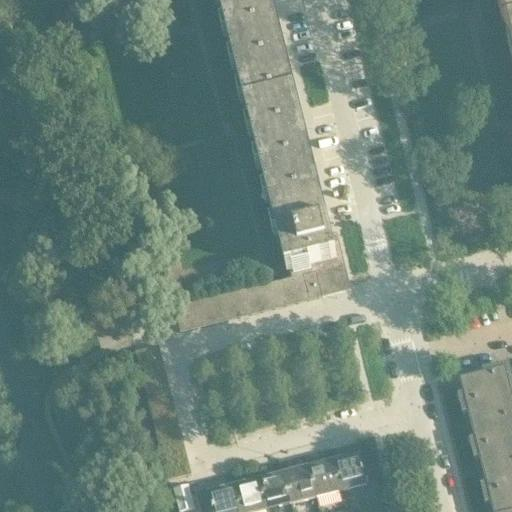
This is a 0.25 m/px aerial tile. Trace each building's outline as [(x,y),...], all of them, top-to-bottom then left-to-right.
[(340,272),(271,0),(217,0),(286,273),(290,272),(291,280),(303,277),(315,274),(316,278),(317,278),(323,277),(323,278),(324,279),(326,280),(327,280),(328,280),(329,279),(330,278),(331,277),(331,276),(331,275),(340,272)] [(511,0),(499,0),(511,51),(511,0)] [(315,274),(303,277),(309,303),(322,300),(317,278),(316,278),(315,274)] [(291,280),(292,280),(298,306),(309,303),(303,277),(291,280)] [(292,280),(279,283),(286,309),(298,306),(292,280)] [(279,283),(269,286),(275,311),(286,309),(279,283)] [(269,286),(256,289),(263,314),(275,311),(269,286)] [(256,289),(245,292),(251,317),(263,314),(256,289)] [(245,292),(233,295),(239,320),(251,317),(245,292)] [(233,295),(221,298),(228,323),(239,320),(233,295)] [(221,298),(209,301),(216,326),(228,323),(221,298)] [(209,301),(198,304),(205,329),(216,326),(209,301)] [(198,304),(187,307),(193,332),(205,329),(198,304)] [(174,310),(174,311),(180,335),(193,332),(187,307),(174,310)] [(135,354),(138,366),(161,360),(159,348),(135,354)] [(161,360),(138,366),(141,377),(164,371),(161,360)] [(511,511),(511,395),(505,369),(461,380),(493,511),(511,511)] [(164,371),(141,377),(144,389),(167,382),(164,371)] [(167,382),(144,389),(147,400),(170,394),(167,382)] [(170,394),(147,400),(150,412),(173,406),(170,394)] [(173,406),(150,412),(153,424),(176,418),(173,406)] [(176,418),(153,424),(156,435),(179,429),(176,418)] [(179,429),(156,435),(159,447),(182,441),(179,429)] [(182,441),(159,447),(162,458),(185,453),(182,441)] [(185,453),(162,458),(165,470),(188,464),(185,453)] [(359,457),(334,463),(342,493),(367,487),(359,457)] [(334,463),(309,470),(317,500),(342,493),(334,463)] [(188,464),(165,470),(168,483),(191,477),(188,464)] [(309,470),(285,476),(292,506),(317,500),(309,470)] [(285,476),(259,482),(266,511),(267,511),(292,506),(285,476)] [(266,511),(259,482),(234,489),(239,511),(266,511)] [(208,495),(212,511),(239,511),(234,489),(208,495)]
